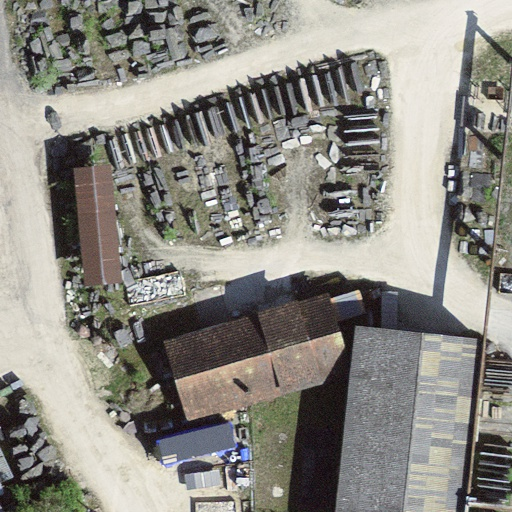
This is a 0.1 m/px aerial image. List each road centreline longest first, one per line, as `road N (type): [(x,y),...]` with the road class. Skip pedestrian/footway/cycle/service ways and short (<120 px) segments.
road 1 (track): [(138,511),(59,354),(2,136),(300,46),(511,0)]
road 2 (track): [(434,17),(409,152),(409,213),(422,259),(444,288),(511,320)]
